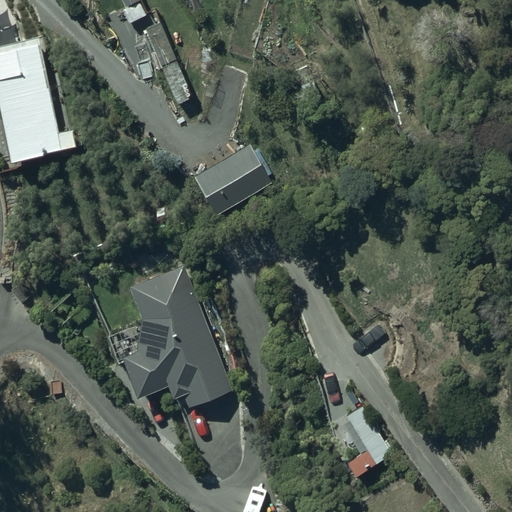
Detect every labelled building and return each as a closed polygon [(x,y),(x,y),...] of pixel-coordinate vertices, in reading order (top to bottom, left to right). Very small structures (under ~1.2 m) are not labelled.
[(162,17),(149,22),(180,97),(194,91),(162,17)] [(41,29),(0,32),(0,57),(2,66),(0,66),(0,71),(15,146),(77,140),(75,125),(61,127),(41,29)] [(219,206),(258,186),(261,192),(271,187),(268,181),(272,179),(252,140),(199,167),(219,206)] [(183,260),(131,278),(144,312),(141,343),(127,347),(143,385),(173,375),(177,388),(186,386),(191,400),(233,386),(202,302),(199,303),(183,260)] [(82,445),(46,447),(46,471),(37,472),(38,511),(96,511),(95,470),(83,471),(82,445)]
